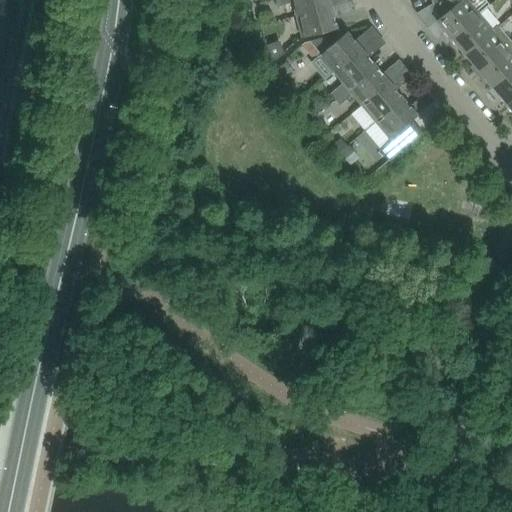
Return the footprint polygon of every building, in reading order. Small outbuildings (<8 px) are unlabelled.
[(294,2),(297,16),(332,7),(329,0),(276,0),(279,6),(294,2)] [(438,0),(433,3),(443,15),(437,20),(452,38),(480,14),(468,0),(438,0)] [(337,28),(332,7),(297,16),(301,30),(301,31),(302,38),(337,28)] [(494,30),(480,14),(452,38),(465,54),(494,30)] [(465,54),(479,71),(511,43),(511,41),(499,26),(494,30),(465,54)] [(362,49),(347,32),(338,40),(334,35),(310,41),(321,54),(320,55),(334,72),(362,49)] [(284,53),(280,40),(266,45),(271,60),(274,61),(284,53)] [(511,43),(479,71),(493,87),(511,71),(511,43)] [(343,83),(330,94),(335,100),(376,65),(369,58),(362,49),(334,72),(343,83)] [(376,65),(335,100),(339,105),(352,94),(362,105),(389,82),(382,73),(376,65)] [(511,71),(493,87),(507,104),(511,99),(511,71)] [(371,116),(366,121),(370,126),(403,98),(389,82),(362,105),(371,116)] [(380,150),(389,161),(422,132),(412,120),(418,115),(403,98),(370,126),(375,132),(380,127),(390,139),(380,150)]
